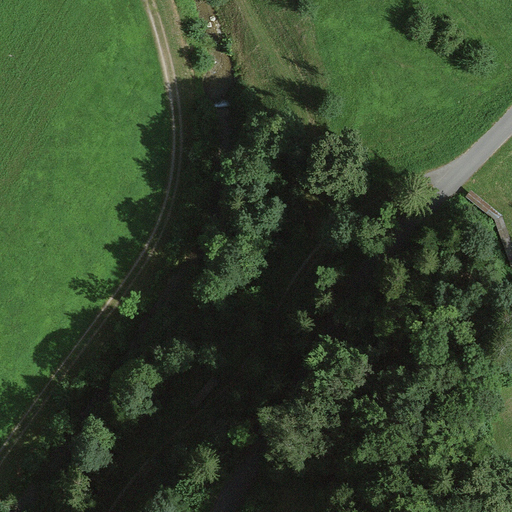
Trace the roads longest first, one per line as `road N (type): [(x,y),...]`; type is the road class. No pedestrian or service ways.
road 1 (track): [(0,464),(130,280),(171,196),(176,104),(151,0)]
road 2 (unclassified): [(511,119),(365,269),(227,511)]
road 3 (track): [(252,341),(317,252),(367,208),(401,187),(464,172)]
